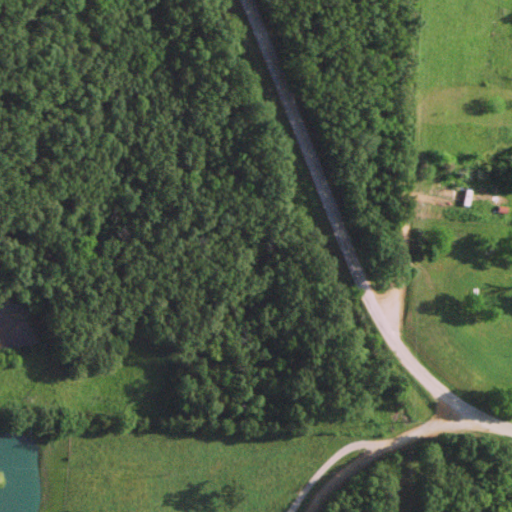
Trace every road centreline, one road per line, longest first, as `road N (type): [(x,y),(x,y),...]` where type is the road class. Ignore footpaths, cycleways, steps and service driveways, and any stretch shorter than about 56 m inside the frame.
road 1 (secondary): [(243,0),(366,308),(420,377),(511,431)]
road 2 (residential): [(379,326),(399,283),(409,0)]
road 3 (residential): [(301,511),(328,474),(360,452),(465,408)]
